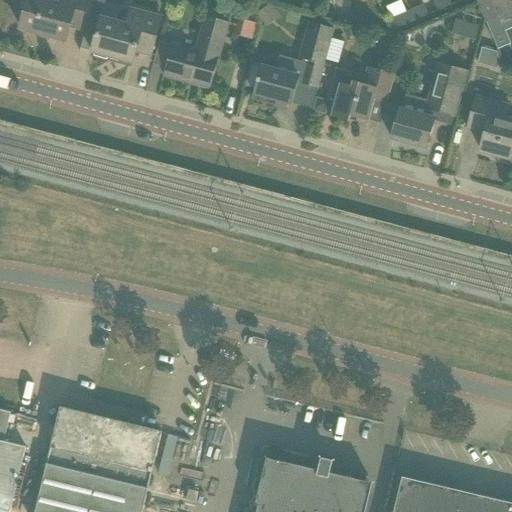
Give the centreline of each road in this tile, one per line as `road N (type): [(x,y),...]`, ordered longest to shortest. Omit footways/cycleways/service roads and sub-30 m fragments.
road 1 (tertiary): [(511,217),(0,82)]
road 2 (tertiary): [(511,398),(130,298),(0,274)]
